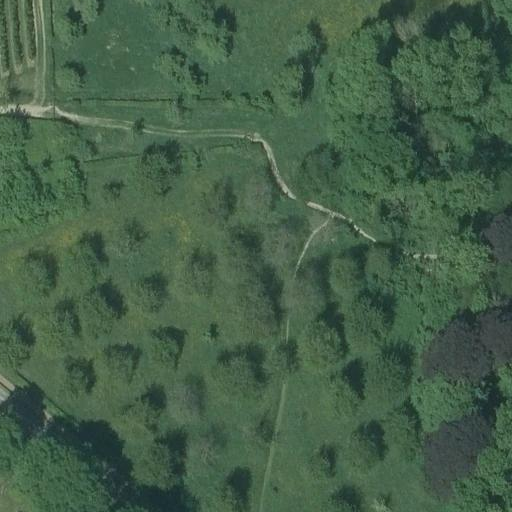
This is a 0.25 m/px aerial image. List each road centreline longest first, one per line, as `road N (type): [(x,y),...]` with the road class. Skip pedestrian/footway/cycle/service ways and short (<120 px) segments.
road 1 (track): [(0,108),(164,135),(249,134),(263,144),(277,187),(334,215)]
road 2 (track): [(334,215),(384,245),(431,258),(511,244)]
road 3 (secondary): [(129,511),(0,408)]
